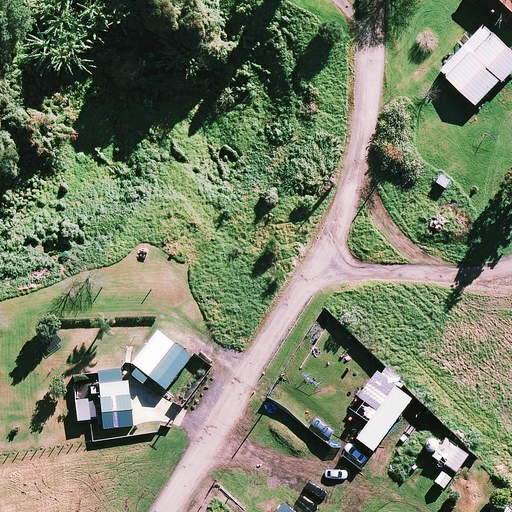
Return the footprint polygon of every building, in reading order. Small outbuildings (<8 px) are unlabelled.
[(511,0),(481,0),(511,29),(511,0)] [(442,73),(478,108),(502,83),(505,86),(511,78),(511,53),(486,28),(442,73)] [(192,361),(160,335),(128,375),(143,387),(149,380),(166,394),(192,361)] [(129,382),(99,385),(104,434),(133,431),(129,382)] [(92,423),(88,403),(76,405),(80,426),(92,423)]
